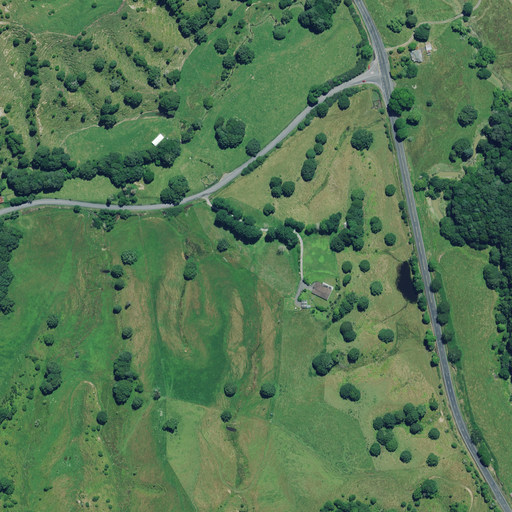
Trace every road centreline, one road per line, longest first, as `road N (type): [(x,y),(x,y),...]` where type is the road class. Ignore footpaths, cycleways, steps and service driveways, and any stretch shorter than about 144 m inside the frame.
road 1 (primary): [(508,511),(454,406),(384,72)]
road 2 (residential): [(0,212),(42,202),(167,206),(221,184),(328,93),(384,72)]
